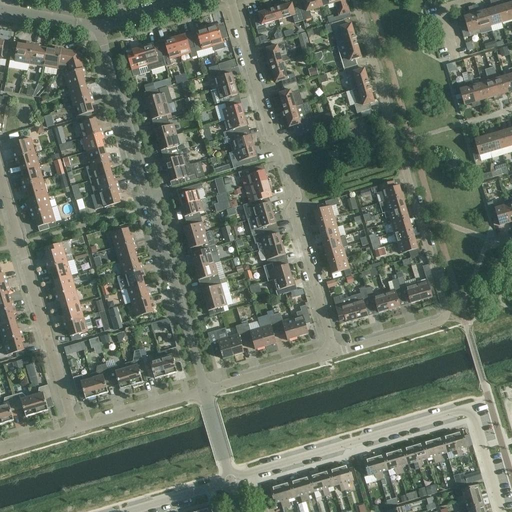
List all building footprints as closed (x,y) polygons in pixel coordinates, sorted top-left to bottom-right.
[(323,7),(321,0),(303,0),(304,6),(299,8),(303,21),(312,19),(309,11),(323,7)] [(345,0),(321,0),(323,7),(337,3),(341,15),(349,13),(345,0)] [(494,0),(490,1),(492,9),(486,11),(491,26),(502,23),(497,8),(496,5),(494,0)] [(303,21),(299,8),(294,9),(292,4),(275,9),(278,20),(292,16),(294,24),(303,21)] [(511,20),(511,18),(508,4),(497,8),(502,23),(511,20)] [(278,20),(275,9),(258,14),(260,19),(254,21),(258,34),(267,32),(264,24),(278,20)] [(475,14),(480,34),(481,35),(492,31),(491,26),(486,11),(475,14)] [(464,39),(480,34),(475,14),(464,17),(465,23),(460,24),(464,39)] [(333,32),(335,32),(339,46),(356,41),(351,24),(345,25),(344,20),(330,24),(333,32)] [(327,34),(333,32),(330,24),(324,26),(327,34)] [(218,26),(207,29),(212,47),(223,44),(222,40),(228,38),(226,33),(220,35),(218,26)] [(202,50),(212,47),(207,29),(196,32),(199,41),(194,43),(195,48),(201,46),(202,50)] [(175,38),(180,56),(191,53),(193,59),(198,58),(195,48),(194,43),(191,33),(175,38)] [(301,34),(306,54),(311,53),(305,33),(301,34)] [(265,36),(259,37),(261,44),(267,43),(265,36)] [(166,66),(166,67),(172,65),(170,60),(180,56),(175,38),(164,41),(164,42),(159,44),(166,66)] [(266,49),(271,66),(282,63),(290,60),(283,38),(270,42),(272,47),(266,49)] [(339,46),(343,60),(341,60),(344,69),(357,65),(355,59),(361,58),(356,41),(339,46)] [(10,61),(29,64),(33,44),(27,43),(26,46),(13,43),(10,61)] [(39,45),(33,44),(29,64),(43,67),(47,49),(39,48),(39,45)] [(153,45),(143,48),(148,66),(149,71),(166,66),(159,44),(153,45)] [(55,50),(47,49),(43,67),(58,69),(59,62),(68,64),(76,55),(72,51),(62,50),(62,49),(55,47),(55,50)] [(126,53),(130,67),(133,77),(150,72),(149,71),(148,66),(143,48),(132,51),(126,53)] [(507,48),(499,50),(501,58),(509,56),(507,48)] [(76,55),(68,64),(70,72),(64,74),(68,89),(85,84),(83,76),(86,75),(84,69),(83,69),(80,59),(76,55)] [(283,87),(297,83),(294,74),(286,76),(282,63),(271,66),(276,83),(282,81),(283,87)] [(357,65),(344,69),(346,77),(348,77),(352,91),(369,86),(364,69),(359,70),(357,65)] [(491,75),(498,99),(502,98),(501,95),(508,93),(504,77),(497,79),(493,67),(489,68),(491,75)] [(316,68),(310,69),(312,77),(318,75),(316,68)] [(498,99),(491,75),(489,68),(485,70),(488,82),(482,84),(486,99),(493,97),(494,100),(498,99)] [(212,81),(214,80),(216,90),(235,84),(231,74),(230,74),(228,69),(210,75),(212,81)] [(467,75),(469,81),(476,105),(480,104),(479,101),(486,99),(482,84),(480,78),(474,80),(472,74),(467,75)] [(182,80),(173,84),(176,91),(185,87),(182,80)] [(464,105),(464,106),(471,104),(472,107),(476,105),(469,81),(465,82),(465,84),(458,86),(462,99),(456,100),(458,107),(464,105)] [(303,105),(299,91),(297,83),(283,87),(285,92),(279,94),(284,111),(302,106),(303,105)] [(88,91),(85,84),(68,89),(72,102),(92,97),(90,90),(88,91)] [(223,99),(225,104),(237,100),(236,95),(238,95),(235,84),(216,90),(219,100),(223,99)] [(369,86),(352,91),(356,105),(354,105),(357,114),(370,110),(369,104),(374,103),(369,86)] [(146,99),(149,109),(167,104),(164,93),(160,94),(159,90),(146,93),(148,98),(146,99)] [(92,97),(72,102),(76,117),(94,112),(91,104),(94,103),(92,97)] [(172,113),(186,111),(184,98),(170,100),(172,113)] [(194,112),(190,98),(185,100),(189,113),(194,112)] [(222,110),(226,121),(244,115),(241,105),(239,105),(237,100),(225,104),(226,109),(222,110)] [(149,109),(151,114),(152,120),(154,119),(155,124),(168,121),(167,116),(171,115),(167,104),(149,109)] [(295,126),(296,132),(310,128),(307,119),(306,119),(302,106),(284,111),(289,128),(295,126)] [(323,128),(333,125),(329,113),(319,116),(323,128)] [(233,130),(234,135),(247,131),(245,127),(247,126),(244,115),(226,121),(229,131),(233,130)] [(78,124),(83,139),(103,133),(101,126),(98,127),(96,119),(78,124)] [(155,130),(158,140),(177,135),(173,124),(170,126),(168,121),(155,124),(157,129),(155,130)] [(44,132),(43,128),(42,125),(34,127),(36,135),(44,132)] [(54,129),(56,137),(63,135),(61,127),(54,129)] [(235,140),(232,141),(230,142),(233,152),(235,152),(253,146),(250,136),(248,136),(247,131),(234,135),(235,140)] [(496,134),(503,155),(511,152),(511,146),(507,131),(496,134)] [(105,139),(103,133),(83,139),(87,152),(104,147),(102,140),(105,139)] [(486,137),(490,153),(492,158),(503,155),(496,134),(486,137)] [(183,149),(185,149),(184,143),(179,145),(177,135),(158,140),(161,151),(163,151),(165,155),(177,152),(184,150),(183,149)] [(471,149),(475,161),(480,160),(479,156),(490,153),(486,137),(474,140),(476,147),(471,149)] [(15,159),(35,153),(31,139),(13,144),(16,152),(13,152),(15,159)] [(59,145),(61,153),(70,151),(67,143),(59,145)] [(256,157),(253,146),(235,152),(238,162),(232,164),(233,169),(256,162),(254,158),(256,157)] [(104,147),(87,152),(91,166),(111,160),(109,154),(106,155),(104,147)] [(187,154),(187,153),(189,153),(187,148),(185,149),(183,149),(184,150),(177,152),(165,155),(166,160),(164,161),(167,172),(190,165),(187,154)] [(208,159),(206,149),(200,151),(202,161),(208,159)] [(209,155),(214,158),(218,153),(213,150),(209,155)] [(19,164),(22,172),(39,167),(35,153),(15,159),(16,165),(19,164)] [(54,162),(60,161),(58,154),(51,156),(53,163),(54,162)] [(111,160),(91,166),(86,168),(90,181),(95,180),(112,175),(110,167),(113,166),(111,160)] [(60,176),(64,174),(60,161),(54,162),(58,176),(60,176)] [(167,172),(169,176),(171,182),(172,182),(174,187),(198,179),(197,175),(196,175),(193,164),(190,165),(167,172)] [(261,166),(238,173),(240,178),(241,177),(244,188),(249,187),(249,186),(267,181),(264,170),(262,171),(261,166)] [(39,167),(22,172),(24,179),(21,180),(23,186),(43,180),(39,167)] [(94,195),(99,194),(119,188),(117,182),(114,183),(112,175),(95,180),(90,181),(94,195)] [(227,193),(224,186),(222,178),(214,180),(219,196),(227,193)] [(27,192),(30,199),(47,194),(43,180),(23,186),(25,192),(27,192)] [(256,196),(258,201),(266,198),(270,197),(269,192),(270,192),(267,181),(249,186),(249,187),(252,197),(256,196)] [(385,202),(402,197),(399,186),(395,187),(394,182),(372,188),(374,194),(376,194),(379,203),(381,203),(385,202)] [(179,196),(182,206),(200,201),(197,190),(203,189),(201,184),(179,190),(180,195),(179,196)] [(121,194),(119,188),(99,194),(103,208),(120,203),(118,195),(121,194)] [(29,208),(31,214),(51,208),(47,194),(30,199),(32,207),(29,208)] [(384,214),(388,212),(405,207),(402,197),(385,202),(381,203),(384,214)] [(250,203),(254,219),(273,213),(269,203),(268,203),(266,198),(258,201),(250,203)] [(317,222),(334,217),(331,207),(339,204),(337,199),(325,202),(326,208),(313,211),(317,222)] [(358,210),(354,199),(347,201),(350,213),(358,210)] [(187,216),(188,221),(201,218),(199,213),(203,211),(200,201),(182,206),(185,217),(187,216)] [(493,202),(487,204),(491,217),(496,215),(500,226),(511,223),(506,206),(495,209),(493,202)] [(405,207),(388,212),(384,214),(385,219),(390,218),(391,223),(408,218),(405,207)] [(57,227),(51,208),(31,214),(33,220),(36,219),(39,232),(57,227)] [(273,213),(254,219),(248,221),(253,236),(263,233),(275,229),(274,224),(276,224),(273,213)] [(317,222),(320,232),(337,227),(334,217),(317,222)] [(201,218),(188,221),(184,222),(186,227),(184,228),(187,238),(205,233),(201,218)] [(411,228),(408,218),(391,223),(394,233),(411,228)] [(320,232),(323,243),(340,238),(337,227),(320,232)] [(414,238),(411,228),(394,233),(397,243),(414,238)] [(111,234),(115,248),(135,242),(133,236),(130,237),(128,229),(111,234)] [(282,244),(279,234),(277,234),(275,229),(263,233),(253,236),(255,244),(257,244),(259,251),(282,244)] [(192,249),(193,253),(206,250),(205,245),(209,244),(205,233),(187,238),(190,249),(192,249)] [(392,240),(390,233),(380,236),(382,243),(392,240)] [(234,241),(232,235),(224,237),(225,244),(234,241)] [(341,243),(340,238),(323,243),(326,253),(343,248),(347,247),(345,242),(341,243)] [(378,238),(376,238),(370,240),(373,250),(381,248),(378,238)] [(414,238),(397,243),(400,254),(418,249),(414,238)] [(137,248),(135,242),(115,248),(119,262),(136,257),(134,249),(137,248)] [(45,262),(47,268),(67,262),(62,243),(45,248),(46,253),(48,261),(45,262)] [(268,265),(272,264),(285,260),(283,255),(285,255),(282,244),(259,251),(258,253),(260,261),(262,262),(267,260),(268,265)] [(326,253),(329,264),(346,258),(343,248),(326,253)] [(209,249),(206,250),(193,253),(195,258),(193,259),(196,270),(215,264),(219,263),(219,261),(219,259),(217,258),(213,259),(211,254),(210,254),(209,249)] [(383,256),(381,249),(374,251),(377,258),(383,256)] [(138,264),(136,257),(119,262),(123,276),(143,270),(141,263),(138,264)] [(346,258),(329,264),(332,274),(349,269),(346,258)] [(268,282),(273,281),(291,275),(288,265),(286,265),(285,260),(272,264),(268,265),(263,267),(268,282)] [(52,273),(54,281),(71,276),(67,262),(47,268),(49,274),(52,273)] [(215,264),(196,270),(199,280),(201,280),(203,285),(219,280),(218,275),(215,264)] [(145,276),(143,270),(123,276),(127,289),(144,284),(142,277),(145,276)] [(427,281),(416,284),(421,301),(432,298),(428,284),(434,282),(430,270),(424,271),(427,281)] [(406,287),(402,274),(397,276),(398,279),(401,292),(406,290),(411,304),(421,301),(416,284),(406,287)] [(294,286),(291,275),(273,281),(276,291),(277,296),(294,291),(292,287),(294,286)] [(53,290),(55,296),(75,290),(71,276),(54,281),(56,289),(53,290)] [(394,290),(384,293),(389,310),(400,307),(396,293),(401,292),(398,279),(392,281),(394,290)] [(0,281),(0,296),(8,295),(6,287),(8,286),(7,280),(0,281)] [(205,301),(224,295),(221,285),(220,285),(219,280),(203,285),(204,289),(202,290),(205,301)] [(335,281),(326,283),(328,289),(337,287),(335,281)] [(259,282),(253,284),(255,292),(261,290),(259,282)] [(147,292),(144,284),(127,289),(131,303),(151,297),(149,291),(147,292)] [(389,310),(384,293),(374,296),(371,287),(365,289),(369,301),(374,300),(378,313),(389,310)] [(351,298),(352,303),(357,320),(368,317),(364,303),(369,301),(365,289),(359,290),(361,296),(358,297),(357,296),(351,298)] [(60,301),(62,309),(79,304),(75,290),(55,296),(57,302),(60,301)] [(0,296),(0,311),(15,308),(13,301),(10,302),(8,295),(0,296)] [(205,301),(207,306),(209,311),(210,311),(212,316),(224,312),(223,307),(227,306),(224,295),(205,301)] [(346,323),(357,320),(352,303),(351,298),(351,297),(340,300),(339,296),(333,298),(336,307),(335,307),(340,322),(345,320),(346,323)] [(153,303),(151,297),(131,303),(135,317),(153,312),(150,304),(153,303)] [(61,317),(63,323),(83,317),(79,304),(62,309),(64,316),(61,317)] [(300,307),(301,312),(296,313),(298,317),(292,319),(298,337),(308,334),(304,321),(310,319),(306,306),(300,307)] [(16,314),(15,308),(0,311),(0,326),(16,322),(14,315),(16,314)] [(108,310),(110,318),(117,316),(114,308),(108,310)] [(282,322),(281,318),(280,313),(274,315),(278,329),(283,327),(287,340),(298,337),(292,319),(282,322)] [(270,325),(260,328),(266,347),(276,343),(272,331),(278,329),(274,315),(268,317),(270,325)] [(83,317),(63,323),(65,330),(68,329),(70,337),(88,332),(83,317)] [(0,326),(0,332),(2,341),(23,335),(21,329),(18,330),(16,322),(0,326)] [(242,325),(246,338),(251,337),(255,350),(266,347),(260,328),(250,331),(248,323),(242,325)] [(238,335),(228,338),(233,356),(244,353),(240,340),(246,338),(242,325),(236,327),(238,335)] [(228,338),(226,330),(225,330),(216,333),(215,332),(208,334),(212,348),(219,346),(223,359),(233,356),(228,338)] [(23,335),(2,341),(7,355),(24,350),(22,342),(25,341),(23,335)] [(100,337),(102,344),(109,341),(108,335),(100,337)] [(99,337),(91,340),(93,348),(101,346),(99,337)] [(159,353),(161,358),(166,376),(177,373),(174,361),(180,360),(177,348),(159,353)] [(155,379),(166,376),(161,358),(159,353),(142,358),(145,370),(151,368),(155,379)] [(139,372),(145,370),(142,358),(133,360),(132,367),(126,369),(131,386),(143,383),(139,372)] [(33,363),(26,366),(31,382),(32,382),(37,380),(38,380),(33,363)] [(91,374),(92,379),(97,396),(108,393),(105,382),(111,380),(107,368),(106,364),(97,367),(96,373),(91,374)] [(107,368),(111,380),(112,385),(118,383),(120,389),(131,386),(126,369),(121,370),(116,365),(107,368)] [(97,396),(92,379),(86,380),(82,375),(73,378),(76,390),(82,388),(86,400),(97,396)] [(38,395),(32,396),(37,414),(48,411),(45,399),(51,398),(48,385),(39,388),(38,395)] [(37,414),(32,396),(26,398),(22,393),(13,396),(17,408),(23,406),(26,417),(37,414)] [(3,405),(0,405),(0,415),(3,424),(14,421),(11,410),(17,408),(13,396),(4,398),(3,405)] [(462,431),(452,434),(458,457),(462,456),(460,449),(467,447),(462,431)] [(458,457),(452,434),(442,437),(447,453),(453,452),(455,458),(458,457)] [(442,437),(432,440),(439,463),(443,462),(441,455),(447,453),(442,437)] [(422,443),(427,459),(433,457),(435,464),(439,463),(432,440),(422,443)] [(422,443),(413,446),(419,469),(423,467),(421,461),(427,459),(422,443)] [(419,469),(413,446),(403,448),(408,465),(413,463),(415,470),(419,469)] [(403,448),(393,451),(400,474),(404,473),(402,467),(408,465),(403,448)] [(400,474),(393,451),(383,454),(388,471),(394,469),(396,476),(400,474)] [(383,454),(373,457),(380,480),(384,479),(382,472),(388,471),(383,454)] [(376,481),(380,480),(373,457),(363,460),(368,477),(374,475),(376,481)] [(338,467),(345,491),(349,489),(347,483),(353,481),(348,464),(338,467)] [(338,467),(329,470),(333,487),(339,485),(341,492),(345,491),(338,467)] [(328,488),(333,487),(329,470),(319,473),(326,496),(329,495),(328,488)] [(480,471),(465,476),(467,484),(477,481),(482,479),(480,471)] [(319,473),(309,476),(314,493),(320,491),(322,497),(326,496),(319,473)] [(309,476),(299,479),(306,502),(310,501),(308,494),(314,493),(309,476)] [(306,502),(299,479),(289,482),(294,498),(300,497),(302,503),(306,502)] [(289,482),(280,485),(286,508),(290,507),(288,500),(294,498),(289,482)] [(282,509),(286,508),(280,485),(269,488),(274,504),(281,502),(282,509)] [(457,498),(458,502),(481,495),(478,485),(461,490),(463,496),(457,498)] [(411,500),(418,498),(416,492),(409,494),(411,500)] [(481,495),(458,502),(459,506),(465,504),(467,510),(484,505),(481,495)]
